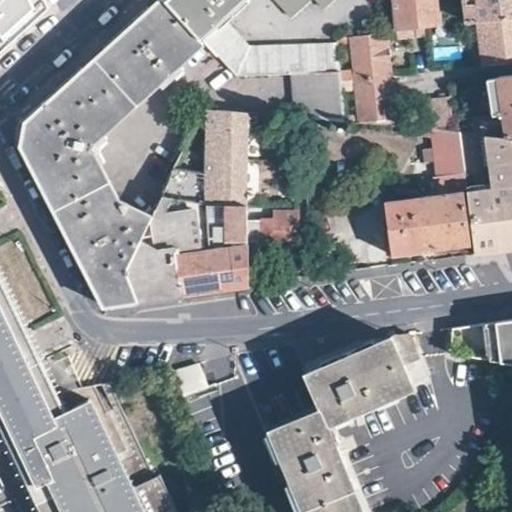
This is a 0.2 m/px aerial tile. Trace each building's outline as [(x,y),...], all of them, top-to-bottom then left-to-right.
[(0,0),(0,52),(48,8),(44,0),(0,0)] [(124,270),(151,215),(119,200),(93,151),(95,143),(205,42),(165,0),(158,0),(82,69),(27,118),(27,120),(26,121),(25,122),(25,124),(21,146),(43,189),(73,245),(104,304),(104,305),(105,306),(138,301),(124,270)] [(237,77),(293,74),(340,72),(340,71),(338,45),(337,43),(250,45),(226,19),(245,0),(277,0),(292,16),(309,0),(314,0),(323,9),(333,0),(165,0),(205,42),(237,77)] [(387,31),(426,26),(441,24),(438,0),(396,0),(398,21),(387,23),(387,31)] [(511,15),(511,0),(465,0),(468,21),(480,19),(511,15)] [(511,15),(480,19),(485,62),(511,58),(511,15)] [(341,82),(389,76),(384,31),(337,39),(337,43),(338,45),(353,44),(356,68),(356,69),(355,69),(355,70),(340,71),(340,72),(341,82)] [(297,117),(310,118),(345,121),(344,117),(342,91),(341,82),(340,72),(293,74),(297,117)] [(511,72),(500,74),(500,77),(488,78),(494,113),(492,115),(474,117),(475,133),(506,137),(511,137),(511,72)] [(393,125),(389,76),(341,82),(342,91),(357,90),(360,115),(344,117),(345,121),(393,125)] [(454,129),(450,98),(432,99),(435,128),(454,129)] [(435,128),(432,99),(417,100),(420,127),(435,128)] [(211,291),(250,285),(250,242),(250,220),(249,113),(203,109),(162,191),(206,204),(206,250),(175,255),(181,295),(211,291)] [(297,128),(310,128),(310,118),(297,117),(297,128)] [(459,130),(454,129),(435,128),(420,127),(418,127),(418,135),(436,137),(437,147),(437,148),(436,148),(436,149),(427,150),(429,163),(439,162),(441,178),(437,178),(439,194),(439,195),(438,196),(437,197),(387,203),(393,255),(424,251),(424,247),(466,242),(467,242),(467,241),(467,237),(473,237),(471,226),(468,201),(460,132),(459,130)] [(511,137),(506,137),(475,133),(460,132),(468,201),(471,226),(473,237),(475,253),(511,248),(511,137)] [(157,299),(181,295),(175,255),(206,250),(206,204),(162,191),(151,215),(124,270),(138,301),(157,299)] [(296,212),(275,212),(275,220),(250,220),(250,242),(297,242),(296,212)] [(0,511),(2,511),(18,504),(21,511),(177,511),(160,475),(154,478),(108,382),(98,384),(57,391),(0,272),(0,511)] [(511,319),(454,327),(452,353),(508,361),(511,361),(511,319)] [(420,358),(411,332),(392,334),(408,373),(415,370),(417,364),(416,360),(420,358)] [(408,373),(392,334),(348,354),(307,373),(321,409),(269,431),(303,511),(366,511),(330,425),(378,404),(377,399),(413,383),(408,373)] [(198,367),(166,373),(178,403),(208,391),(198,367)]
